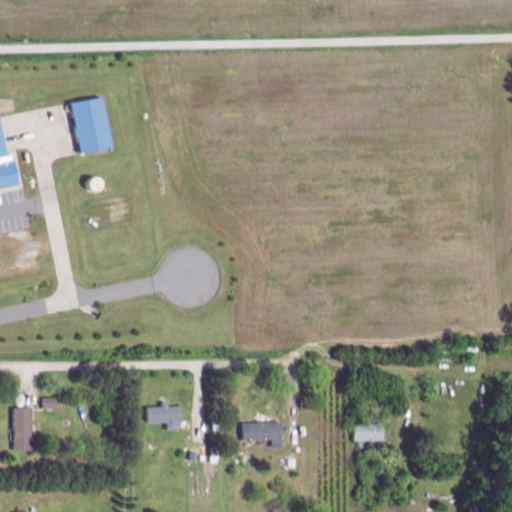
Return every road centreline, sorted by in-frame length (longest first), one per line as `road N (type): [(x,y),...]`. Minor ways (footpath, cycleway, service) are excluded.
road 1 (residential): [(0,48),(511,35)]
road 2 (residential): [(0,365),(296,362)]
